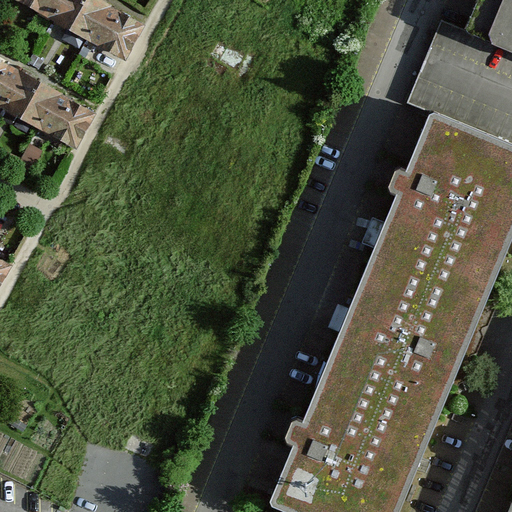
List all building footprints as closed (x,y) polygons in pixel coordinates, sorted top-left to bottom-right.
[(93,0),(24,0),(124,55),(141,26),(93,0)] [(511,0),(468,0),(458,26),(511,49),(511,0)] [(0,63),(0,101),(75,143),(91,114),(0,63)] [(511,233),(511,146),(424,111),(396,180),(292,431),(261,506),(275,511),(395,511),(459,360),(511,233)] [(41,150),(29,144),(16,169),(28,175),(41,150)] [(15,168),(20,159),(8,152),(3,161),(15,168)]
